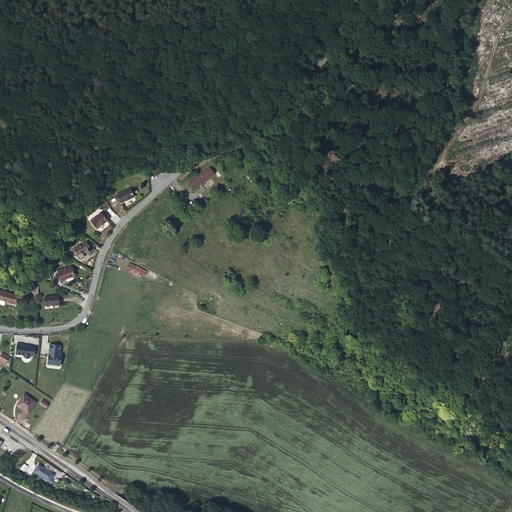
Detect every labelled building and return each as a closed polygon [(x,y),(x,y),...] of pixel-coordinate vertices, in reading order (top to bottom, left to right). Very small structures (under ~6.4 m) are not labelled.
[(207,167),(189,183),(193,188),(212,172),(207,167)] [(133,196),(128,187),(115,194),(120,203),(133,196)] [(107,220),(101,212),(90,221),(97,229),(107,220)] [(89,254),(85,245),(71,252),(74,258),(83,254),(85,256),(89,254)] [(74,277),(73,267),(58,269),(59,279),(74,277)] [(58,294),(45,296),(46,305),(59,303),(58,294)] [(0,305),(7,307),(10,299),(0,295),(0,305)] [(60,344),(48,342),(47,347),(48,348),(47,351),(47,350),(45,360),(50,361),(52,363),(57,363),(59,353),(58,353),(58,349),(59,349),(60,344)] [(17,344),(15,355),(19,355),(23,356),(23,358),(25,359),(28,360),(29,358),(29,357),(33,357),(34,348),(27,347),(27,346),(22,346),(22,344),(17,344)] [(9,365),(10,358),(2,353),(0,356),(0,359),(4,363),(6,364),(9,365)] [(15,404),(26,412),(33,401),(22,393),(15,404)] [(36,403),(43,407),(46,403),(39,399),(36,403)] [(37,475),(46,480),(51,473),(35,463),(30,471),(37,475)]
